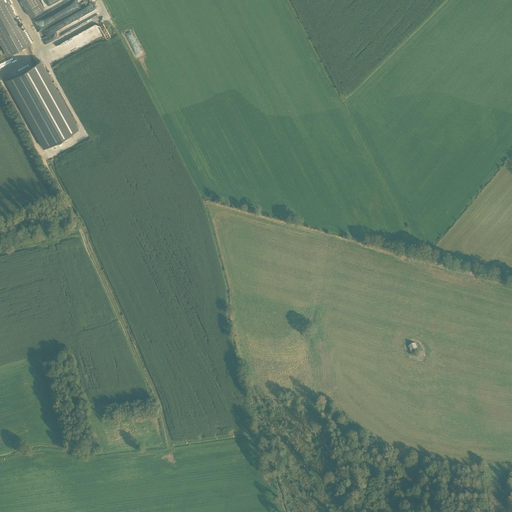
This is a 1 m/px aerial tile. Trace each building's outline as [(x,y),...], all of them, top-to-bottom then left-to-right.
[(12,4),(9,0),(0,0),(0,43),(7,56),(31,43),(17,19),(9,5),(12,4)] [(44,9),(38,0),(20,0),(30,17),(44,9)] [(61,8),(33,21),(43,43),(68,32),(65,27),(62,29),(57,20),(73,13),(68,1),(59,5),(61,8)] [(51,50),(55,59),(79,49),(79,44),(81,44),(84,43),(84,39),(86,38),(86,39),(89,38),(88,32),(91,37),(90,33),(96,32),(97,39),(104,36),(105,38),(109,37),(105,28),(105,33),(104,34),(99,24),(97,25),(97,29),(95,24),(92,26),(94,28),(82,33),(83,36),(82,36),(51,50)] [(43,149),(78,129),(40,60),(5,80),(43,149)] [(415,343),(408,345),(410,352),(417,349),(415,343)]
